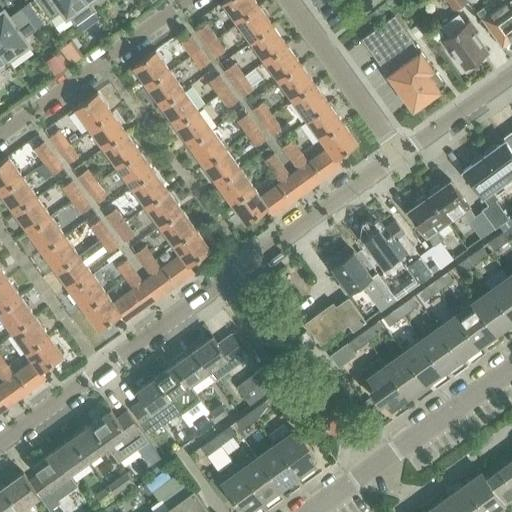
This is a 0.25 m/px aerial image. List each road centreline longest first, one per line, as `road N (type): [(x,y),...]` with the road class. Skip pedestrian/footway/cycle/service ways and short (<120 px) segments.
road 1 (residential): [(0,441),(400,155)]
road 2 (residential): [(511,367),(311,511)]
road 3 (residential): [(188,0),(0,133)]
road 4 (residential): [(400,155),(288,0)]
road 5 (residential): [(400,155),(511,78)]
